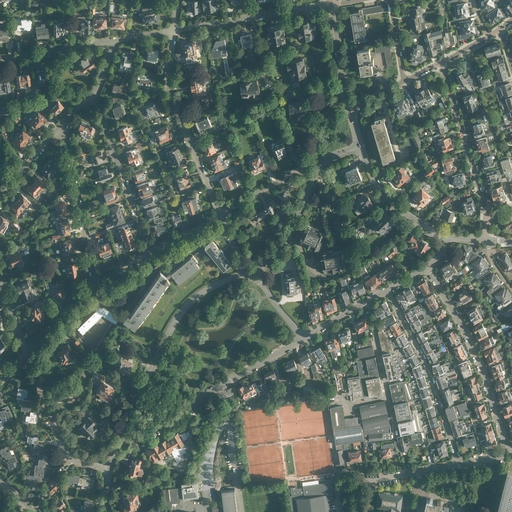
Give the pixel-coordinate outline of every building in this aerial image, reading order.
[(209,0),(202,0),(205,10),(204,10),(204,11),(205,12),(207,12),(206,11),(211,11),(209,0)] [(216,10),(219,10),(217,0),(209,0),(211,11),(216,10)] [(228,0),(230,7),(230,8),(231,8),(232,8),(233,7),(233,6),(237,6),(237,7),(238,7),(237,0),(228,0)] [(493,4),(493,0),(480,3),(480,6),(481,6),(482,9),(489,7),(489,10),(497,9),(497,8),(496,3),(493,4)] [(198,5),(197,1),(193,1),(193,2),(187,2),(188,5),(187,5),(187,8),(188,8),(188,11),(187,11),(190,13),(193,12),(195,14),(197,13),(198,12),(201,12),(201,7),(200,7),(199,5),(198,5)] [(456,1),(448,3),(451,3),(452,8),(455,7),(456,11),(468,9),(468,5),(467,5),(467,3),(460,4),(459,1),(456,1)] [(419,13),(423,13),(426,12),(426,8),(425,2),(413,4),(414,8),(411,8),(412,14),(419,13)] [(154,11),(154,9),(154,5),(148,6),(148,7),(149,12),(151,22),(158,21),(158,20),(160,20),(158,11),(154,11)] [(149,12),(148,7),(140,8),(141,11),(142,13),(140,14),(140,17),(142,17),(143,24),(151,23),(151,22),(149,12)] [(363,14),(366,14),(365,8),(362,9),(362,8),(359,9),(360,12),(351,13),(356,41),(358,40),(359,41),(359,40),(367,39),(363,14)] [(497,9),(489,10),(490,13),(487,15),(491,20),(490,21),(492,23),(495,22),(494,21),(503,16),(502,16),(505,14),(501,8),(497,8),(497,9)] [(468,9),(456,11),(456,14),(453,15),(454,20),(462,19),(462,16),(469,15),(468,12),(469,12),(468,9)] [(424,21),(423,13),(419,13),(412,14),(409,15),(410,24),(424,21)] [(117,27),(118,14),(112,14),(110,27),(113,27),(117,27)] [(118,14),(117,27),(124,28),(124,23),(125,22),(126,18),(126,15),(123,15),(120,14),(118,14)] [(89,31),(89,19),(85,19),(85,17),(84,16),(78,16),(77,17),(77,20),(78,21),(79,21),(79,23),(78,23),(78,26),(77,26),(76,26),(76,29),(77,30),(79,30),(83,30),(85,30),(85,31),(89,31)] [(106,21),(108,21),(108,17),(93,18),(93,23),(95,23),(95,27),(99,27),(99,29),(104,29),(104,26),(105,26),(105,25),(106,24),(106,21)] [(29,25),(31,22),(31,21),(29,20),(26,20),(26,18),(21,19),(21,22),(20,22),(20,19),(15,19),(16,25),(17,29),(18,29),(21,29),(20,28),(21,28),(22,29),(24,29),(25,28),(27,29),(29,29),(30,26),(29,25)] [(465,18),(462,19),(454,20),(457,20),(458,25),(461,25),(462,28),(474,26),(474,22),(473,22),(473,20),(466,21),(465,18)] [(57,24),(57,22),(56,21),(54,21),(53,22),(53,24),(53,35),(55,36),(57,36),(58,35),(58,34),(64,34),(64,33),(67,33),(67,25),(64,25),(64,23),(59,23),(59,24),(57,24)] [(415,29),(415,32),(422,31),(422,29),(425,29),(424,21),(410,24),(411,29),(415,29)] [(301,39),(308,38),(311,37),(310,34),(315,33),(313,22),(298,24),(301,39)] [(48,37),(47,27),(44,27),(44,23),(40,24),(40,25),(36,26),(37,39),(38,38),(38,40),(48,39),(48,37)] [(6,25),(0,25),(0,40),(5,40),(5,42),(9,42),(6,25)] [(280,27),(279,25),(271,26),(271,28),(268,29),(270,44),(285,41),(283,26),(280,27)] [(474,26),(462,28),(462,34),(460,34),(460,40),(468,36),(468,37),(470,36),(470,33),(472,33),(475,33),(474,26)] [(433,40),(435,39),(435,38),(443,36),(442,29),(430,33),(430,32),(423,33),(430,56),(436,54),(436,52),(434,45),(433,40)] [(451,31),(448,31),(449,35),(448,35),(448,37),(449,37),(450,40),(449,40),(450,45),(452,44),(452,45),(455,45),(455,44),(455,43),(457,43),(456,35),(454,35),(452,35),(451,31)] [(252,37),(251,34),(241,36),(242,40),(239,40),(240,45),(243,45),(243,47),(257,45),(258,45),(257,36),(252,37)] [(196,41),(195,41),(194,40),(193,40),(192,41),(191,41),(194,58),(195,58),(195,59),(197,58),(198,57),(197,48),(199,48),(199,49),(202,48),(201,40),(201,39),(200,39),(196,39),(196,40),(196,41)] [(216,40),(212,50),(213,58),(227,56),(225,39),(216,40)] [(437,44),(435,39),(433,40),(434,45),(436,52),(442,50),(440,43),(437,44)] [(185,45),(184,45),(183,47),(184,49),(185,49),(186,49),(188,59),(191,59),(192,63),(195,63),(195,61),(194,58),(191,41),(191,42),(189,42),(190,44),(185,45)] [(498,44),(491,46),(494,55),(498,54),(498,56),(501,55),(498,44)] [(413,47),(410,58),(412,59),(412,61),(413,62),(413,63),(415,64),(416,63),(418,62),(419,60),(421,61),(422,56),(425,47),(418,45),(417,48),(413,47)] [(494,55),(491,46),(484,48),(488,59),(491,58),(490,56),(494,55)] [(372,61),(374,61),(373,58),(371,59),(369,48),(357,50),(359,60),(360,60),(361,63),(360,63),(361,73),(373,71),(372,61)] [(146,55),(146,60),(145,60),(157,61),(157,58),(158,58),(158,55),(158,51),(147,50),(146,55)] [(95,66),(93,64),(94,64),(91,60),(90,61),(86,55),(83,58),(83,57),(82,58),(80,56),(76,59),(82,67),(81,67),(84,71),(89,67),(91,69),(92,69),(95,67),(95,66)] [(131,67),(132,60),(132,59),(132,57),(122,55),(121,61),(120,61),(119,62),(118,64),(119,65),(120,65),(120,69),(124,70),(124,68),(126,68),(126,69),(130,70),(130,67),(131,67)] [(498,81),(508,77),(504,65),(505,65),(502,57),(498,58),(495,59),(496,59),(491,61),(498,81)] [(291,77),(298,76),(305,75),(304,65),(303,59),(297,60),(297,61),(288,62),(291,77)] [(36,71),(37,84),(38,84),(38,85),(41,84),(41,83),(51,82),(49,74),(46,74),(46,69),(40,70),(40,68),(35,68),(36,71)] [(28,74),(28,71),(24,72),(24,74),(22,74),(25,88),(31,86),(29,74),(28,74)] [(472,79),(467,71),(462,74),(461,73),(460,71),(456,73),(458,75),(457,75),(460,81),(459,81),(459,82),(460,85),(461,85),(464,83),(465,85),(467,88),(472,85),(475,89),(478,88),(475,78),(472,79)] [(491,84),(487,72),(486,71),(483,72),(483,74),(477,75),(481,87),(489,84),(490,86),(493,85),(493,83),(491,84)] [(494,71),(490,72),(494,87),(498,86),(495,76),(494,71)] [(25,88),(22,74),(20,75),(20,73),(16,73),(16,76),(18,86),(21,85),(21,88),(25,88)] [(151,85),(152,78),(144,77),(144,74),(139,73),(137,85),(141,86),(141,83),(143,84),(147,85),(147,84),(151,85)] [(2,78),(0,77),(0,92),(6,92),(5,90),(10,89),(8,79),(3,79),(4,80),(2,80),(2,78)] [(200,80),(199,77),(195,78),(195,80),(191,81),(192,85),(191,85),(192,88),(203,86),(203,84),(207,83),(206,79),(200,80)] [(244,99),(259,96),(257,86),(258,86),(257,81),(251,82),(241,84),(244,99)] [(126,93),(127,88),(125,87),(126,84),(120,82),(119,86),(113,84),(111,92),(116,93),(116,91),(122,92),(121,93),(125,94),(125,93),(126,93)] [(511,93),(511,90),(510,83),(498,86),(501,97),(506,95),(509,94),(511,93)] [(203,88),(203,86),(192,88),(192,91),(193,90),(194,95),(198,94),(199,96),(207,95),(206,88),(203,88)] [(430,107),(430,106),(433,105),(429,99),(433,97),(426,86),(425,86),(423,87),(423,88),(421,89),(428,104),(430,107)] [(430,107),(428,104),(421,89),(419,91),(419,90),(418,90),(415,91),(415,92),(419,99),(415,101),(417,105),(418,105),(420,104),(420,103),(421,103),(421,104),(424,102),(425,105),(427,108),(430,107)] [(466,104),(477,100),(476,97),(474,98),(473,94),(463,97),(464,102),(465,101),(466,104)] [(409,104),(408,102),(410,101),(407,96),(403,98),(404,99),(400,101),(405,111),(409,108),(411,111),(414,110),(416,113),(418,111),(415,105),(412,106),(410,103),(409,104)] [(500,106),(503,105),(504,105),(507,104),(511,102),(511,103),(511,97),(510,98),(507,99),(506,99),(506,100),(499,102),(500,106)] [(55,115),(63,106),(57,101),(58,100),(55,98),(47,106),(50,109),(49,109),(55,115)] [(477,100),(466,104),(468,111),(472,110),(473,111),(477,110),(476,105),(479,104),(477,100)] [(405,111),(400,101),(396,103),(392,105),(395,109),(396,109),(399,114),(398,114),(400,117),(403,115),(402,113),(405,111)] [(146,106),(141,108),(144,114),(146,113),(147,117),(150,116),(154,115),(154,116),(158,115),(158,113),(154,103),(153,103),(153,102),(149,103),(150,105),(146,106)] [(306,117),(304,102),(295,103),(289,104),(290,109),(292,119),(306,117)] [(119,115),(124,113),(121,104),(111,107),(113,111),(112,111),(113,113),(115,117),(116,119),(120,117),(119,115)] [(8,113),(6,105),(0,106),(0,114),(5,113),(5,115),(8,114),(8,113)] [(489,119),(494,118),(492,112),(491,107),(485,109),(487,114),(489,119)] [(511,110),(509,111),(510,114),(507,114),(503,116),(503,119),(508,117),(511,116),(511,115),(511,110)] [(33,118),(41,124),(43,121),(45,122),(47,120),(38,112),(33,118)] [(486,113),(483,114),(481,115),(476,116),(479,124),(472,126),(471,127),(472,130),(473,130),(475,130),(475,131),(474,132),(475,136),(476,136),(476,138),(482,136),(482,134),(484,133),(481,123),(488,121),(486,113)] [(15,124),(18,120),(12,115),(10,119),(15,124)] [(372,122),(384,161),(394,158),(382,120),(385,119),(384,115),(375,118),(376,121),(372,122)] [(511,116),(508,117),(503,119),(504,122),(501,123),(502,127),(506,126),(509,124),(509,122),(508,122),(507,120),(509,119),(510,122),(511,121),(511,115),(511,116)] [(31,116),(24,123),(30,128),(31,126),(37,132),(39,129),(38,128),(41,124),(33,118),(31,116)] [(202,135),(207,132),(205,129),(208,128),(208,127),(211,126),(207,117),(196,122),(202,135)] [(431,129),(446,123),(446,122),(447,121),(447,120),(447,118),(446,118),(444,118),(435,121),(436,123),(430,126),(431,129)] [(84,126),(85,123),(82,121),(80,124),(78,129),(80,129),(79,131),(81,132),(81,133),(84,134),(83,136),(88,138),(90,139),(90,138),(91,134),(92,134),(93,133),(94,131),(94,130),(93,130),(94,127),(89,125),(88,127),(84,126)] [(446,123),(431,129),(432,132),(432,134),(435,133),(435,131),(438,130),(439,132),(448,129),(446,123)] [(149,139),(168,131),(167,130),(170,128),(168,125),(166,126),(165,125),(155,130),(155,131),(152,133),(148,135),(149,139)] [(120,136),(129,133),(129,131),(131,130),(131,129),(132,128),(132,127),(128,128),(127,126),(118,129),(117,130),(118,133),(119,133),(120,136)] [(25,142),(28,139),(29,141),(32,138),(20,128),(15,133),(17,135),(25,142)] [(168,131),(149,139),(151,143),(156,142),(159,140),(160,142),(170,137),(173,136),(171,132),(169,133),(168,131)] [(414,143),(420,140),(416,132),(411,136),(414,143)] [(491,144),(490,141),(489,137),(493,135),(492,132),(485,134),(486,137),(476,140),(476,141),(475,141),(476,144),(476,145),(477,145),(478,146),(487,143),(488,145),(491,144)] [(129,133),(120,136),(121,139),(120,140),(121,142),(122,142),(131,139),(131,137),(133,136),(132,133),(130,134),(129,133)] [(440,136),(441,136),(439,133),(429,138),(431,141),(440,136)] [(435,147),(436,149),(438,149),(437,146),(451,141),(450,137),(448,138),(444,139),(444,138),(445,137),(444,134),(441,136),(440,136),(440,139),(438,140),(438,143),(435,144),(436,146),(435,147)] [(25,142),(17,135),(14,138),(13,137),(11,140),(12,141),(21,150),(24,147),(22,146),(25,142)] [(205,149),(217,144),(214,138),(212,139),(211,139),(202,143),(201,144),(202,145),(203,146),(204,145),(205,149)] [(292,144),(290,139),(282,142),(273,146),(277,157),(281,156),(281,155),(283,154),(285,153),(283,147),(285,146),(285,147),(292,144)] [(437,146),(438,148),(438,149),(439,148),(441,153),(442,153),(448,151),(448,150),(448,149),(453,148),(453,147),(454,147),(455,146),(454,143),(453,143),(451,144),(451,141),(437,146)] [(487,143),(478,146),(478,147),(477,148),(478,150),(479,151),(481,150),(482,152),(492,149),(491,145),(488,146),(488,145),(487,143)] [(217,144),(205,149),(207,152),(206,152),(205,153),(206,155),(207,155),(217,151),(219,149),(217,144)] [(139,154),(139,153),(138,151),(141,151),(139,146),(137,147),(134,148),(135,149),(126,152),(125,153),(126,156),(127,156),(128,159),(140,154),(139,154)] [(233,156),(236,155),(232,147),(228,149),(227,149),(229,152),(231,151),(233,156)] [(169,152),(171,158),(181,154),(178,148),(169,152)] [(105,162),(103,158),(103,157),(101,152),(94,155),(92,156),(93,160),(95,159),(97,164),(105,162)] [(483,158),(483,159),(482,159),(483,162),(484,161),(485,164),(493,162),(491,156),(495,155),(495,153),(494,152),(490,153),(491,156),(483,158)] [(9,163),(13,157),(8,153),(4,158),(9,163)] [(259,157),(249,161),(254,172),(255,171),(255,173),(259,172),(258,170),(265,167),(264,164),(266,163),(265,161),(269,160),(267,153),(261,156),(261,154),(258,155),(259,157)] [(140,154),(128,159),(129,161),(128,162),(129,165),(131,165),(143,161),(140,154)] [(181,154),(169,159),(172,165),(175,164),(183,160),(181,154)] [(210,166),(221,162),(219,158),(222,157),(221,154),(218,156),(218,155),(210,159),(211,162),(209,162),(210,166)] [(508,175),(511,173),(511,165),(509,159),(508,159),(508,156),(500,159),(501,161),(500,161),(504,172),(505,174),(507,173),(508,175)] [(444,166),(452,163),(452,161),(453,160),(454,160),(453,157),(452,157),(451,157),(442,160),(444,166)] [(55,160),(53,158),(50,160),(49,160),(48,161),(48,162),(47,163),(54,171),(55,171),(58,169),(58,168),(58,167),(59,167),(62,165),(57,158),(55,160)] [(221,162),(210,166),(212,170),(214,169),(215,172),(223,168),(223,169),(227,168),(226,167),(225,164),(225,163),(224,162),(223,162),(221,162)] [(54,171),(47,163),(46,163),(45,164),(45,165),(42,167),(44,169),(42,171),(47,177),(51,174),(50,174),(54,171)] [(452,163),(444,166),(446,172),(444,173),(445,176),(447,175),(452,174),(453,174),(452,171),(454,170),(454,169),(456,169),(456,168),(456,166),(455,165),(453,166),(452,163)] [(404,165),(401,167),(398,170),(399,172),(393,177),(397,181),(396,182),(398,184),(399,184),(400,184),(405,180),(406,182),(408,182),(410,179),(410,178),(409,176),(404,171),(407,169),(404,165)] [(343,175),(345,178),(359,172),(357,166),(353,168),(352,166),(340,171),(341,175),(343,175)] [(144,167),(142,168),(132,171),(134,177),(146,172),(147,172),(146,169),(145,169),(144,167)] [(431,167),(431,168),(426,172),(430,175),(435,171),(433,170),(431,167)] [(97,171),(94,172),(96,176),(98,175),(100,181),(110,177),(112,176),(111,172),(108,173),(108,172),(108,173),(106,168),(97,171)] [(182,169),(173,173),(175,180),(177,180),(177,182),(187,178),(186,176),(188,175),(187,172),(185,173),(185,172),(183,173),(182,169)] [(488,178),(500,175),(499,169),(486,173),(488,178)] [(135,182),(145,178),(148,177),(147,175),(148,175),(148,174),(150,173),(149,171),(147,172),(146,172),(134,177),(135,182)] [(225,177),(221,179),(225,189),(229,187),(229,188),(230,188),(230,190),(234,188),(233,186),(234,186),(237,184),(236,182),(237,182),(237,181),(236,181),(235,179),(236,179),(239,178),(240,181),(245,178),(243,174),(242,171),(233,174),(229,176),(229,175),(227,176),(226,175),(225,175),(225,177)] [(359,172),(345,178),(346,182),(347,182),(349,185),(358,182),(358,180),(362,178),(359,172)] [(447,175),(447,176),(448,177),(450,177),(452,181),(453,181),(455,186),(458,185),(459,187),(463,186),(462,184),(465,183),(462,173),(452,176),(452,174),(447,175)] [(501,178),(500,175),(488,178),(488,180),(487,180),(488,183),(489,183),(490,184),(500,181),(500,183),(506,181),(505,177),(501,178)] [(36,180),(33,183),(42,192),(43,193),(49,186),(44,181),(43,182),(37,176),(34,179),(36,180)] [(187,178),(177,182),(178,184),(180,191),(188,189),(187,186),(189,185),(189,184),(191,183),(190,180),(188,181),(187,178)] [(137,185),(136,187),(137,188),(137,189),(138,190),(138,189),(139,189),(139,190),(153,186),(151,180),(147,181),(137,185)] [(424,206),(426,204),(426,202),(425,201),(430,196),(427,193),(432,189),(423,181),(420,184),(422,186),(417,191),(418,192),(413,197),(421,205),(421,204),(423,206),(424,206)] [(42,192),(33,183),(30,186),(28,185),(26,187),(35,196),(35,197),(37,199),(40,196),(39,195),(42,192)] [(139,192),(138,193),(139,195),(139,196),(140,196),(141,196),(151,193),(151,192),(155,191),(154,188),(157,187),(156,185),(153,186),(139,190),(140,192),(139,192)] [(501,186),(491,189),(490,190),(491,194),(492,193),(493,196),(504,193),(503,190),(502,190),(501,186)] [(102,188),(99,190),(101,198),(105,196),(115,193),(114,191),(115,191),(116,189),(116,188),(114,187),(113,187),(103,190),(102,188)] [(25,208),(26,209),(31,204),(20,193),(18,196),(20,197),(17,200),(25,208)] [(101,198),(99,198),(100,201),(103,200),(105,206),(116,202),(115,200),(117,199),(117,198),(118,198),(119,197),(118,195),(117,194),(116,195),(115,193),(105,196),(101,198)] [(504,193),(493,196),(494,198),(495,202),(496,202),(497,205),(501,203),(500,201),(505,200),(504,196),(505,195),(504,193)] [(155,194),(153,195),(142,199),(143,201),(142,201),(142,203),(142,205),(143,206),(145,205),(145,206),(158,201),(155,194)] [(367,208),(371,204),(372,204),(369,199),(370,199),(368,196),(367,197),(367,196),(364,198),(363,196),(359,198),(356,194),(351,196),(353,198),(354,198),(356,201),(355,201),(359,207),(360,206),(364,211),(367,208)] [(443,198),(440,201),(443,205),(451,199),(449,194),(444,199),(443,198)] [(175,198),(177,204),(178,206),(180,205),(179,201),(184,199),(182,195),(175,198)] [(195,198),(194,195),(187,197),(188,200),(185,200),(186,201),(182,202),(185,212),(189,211),(189,213),(191,214),(193,213),(194,211),(193,209),(199,208),(199,206),(199,204),(198,204),(197,204),(196,202),(197,201),(198,200),(197,199),(196,198),(195,198)] [(469,212),(469,211),(470,211),(469,211),(475,209),(472,196),(466,198),(467,199),(464,200),(464,202),(462,203),(460,204),(462,210),(464,210),(465,213),(465,212),(466,213),(467,214),(468,213),(469,212)] [(56,200),(54,203),(56,210),(57,210),(66,208),(67,207),(67,205),(66,205),(65,205),(65,201),(62,202),(61,199),(56,200)] [(12,202),(10,204),(16,210),(13,213),(18,217),(26,209),(25,208),(17,200),(14,203),(12,202)] [(257,213),(253,215),(254,217),(253,218),(256,222),(262,218),(262,217),(271,212),(271,213),(274,211),(272,207),(276,205),(273,200),(266,204),(267,205),(265,206),(266,208),(257,214),(257,213)] [(118,205),(112,207),(112,205),(106,207),(106,209),(108,213),(110,212),(111,216),(123,212),(121,208),(119,209),(118,205)] [(155,207),(147,210),(148,215),(148,216),(147,216),(148,219),(149,219),(158,216),(157,213),(160,212),(158,206),(155,207)] [(66,208),(57,210),(54,211),(55,215),(56,220),(67,218),(66,215),(67,215),(66,211),(67,211),(68,210),(67,209),(67,208),(66,208)] [(447,211),(442,209),(440,215),(443,216),(444,215),(445,215),(444,219),(452,222),(455,213),(447,210),(447,211)] [(125,216),(123,212),(111,216),(113,220),(112,221),(113,224),(124,221),(122,217),(125,216)] [(507,226),(510,224),(511,223),(511,213),(503,219),(505,222),(504,223),(505,223),(504,224),(506,226),(507,226)] [(7,225),(9,222),(5,220),(7,217),(3,215),(2,216),(0,214),(0,229),(1,231),(5,224),(7,225)] [(177,223),(181,221),(179,215),(175,216),(175,215),(174,215),(170,217),(173,225),(174,225),(174,227),(178,226),(177,224),(177,223)] [(389,228),(391,225),(391,224),(390,223),(384,216),(381,218),(380,217),(377,220),(376,219),(366,228),(370,232),(377,226),(382,231),(386,227),(388,228),(389,228)] [(155,224),(152,226),(155,236),(159,234),(164,232),(164,231),(167,231),(165,227),(163,228),(162,224),(163,224),(161,217),(154,220),(155,224)] [(56,220),(55,220),(56,224),(55,224),(56,229),(57,229),(58,229),(60,229),(69,227),(69,226),(70,226),(71,225),(70,224),(70,223),(69,223),(68,220),(67,220),(67,218),(58,219),(56,220)] [(362,220),(354,224),(357,231),(365,227),(362,220)] [(336,237),(347,235),(344,225),(342,226),(341,221),(334,222),(337,233),(335,234),(336,237)] [(16,222),(12,224),(16,231),(20,228),(16,222)] [(127,224),(118,227),(119,231),(118,233),(116,234),(117,236),(130,231),(129,228),(131,227),(129,223),(127,224)] [(306,225),(299,241),(304,243),(304,244),(311,247),(311,246),(318,249),(325,234),(318,231),(319,230),(306,225)] [(58,229),(57,229),(58,235),(60,235),(61,235),(71,233),(70,231),(71,230),(71,228),(70,228),(69,228),(69,227),(60,229),(58,229)] [(131,234),(130,231),(117,236),(117,238),(121,237),(123,241),(132,237),(132,236),(132,235),(132,234),(131,234)] [(427,251),(429,247),(426,245),(427,244),(414,237),(414,236),(410,234),(407,240),(411,242),(408,247),(409,247),(408,248),(413,251),(414,250),(419,252),(418,253),(422,255),(423,254),(425,250),(427,251)] [(97,246),(100,255),(103,254),(104,257),(111,255),(109,252),(111,251),(110,247),(108,242),(107,242),(105,237),(104,235),(101,235),(99,236),(99,239),(98,239),(100,245),(97,246)] [(132,237),(123,241),(120,242),(121,244),(124,243),(123,242),(124,242),(126,246),(124,247),(125,250),(131,248),(132,250),(136,249),(135,247),(136,247),(132,237)] [(61,241),(59,241),(61,248),(64,248),(73,246),(73,245),(74,244),(74,243),(73,242),(72,242),(72,239),(62,241),(61,241)] [(219,248),(212,240),(193,255),(192,254),(190,256),(191,258),(171,274),(178,283),(199,267),(195,262),(209,251),(223,268),(230,262),(222,252),(223,251),(220,247),(219,248)] [(15,253),(9,255),(13,266),(19,263),(19,264),(22,263),(22,262),(19,252),(28,249),(26,243),(13,248),(15,253)] [(391,245),(385,251),(391,258),(397,252),(391,245)] [(64,248),(61,248),(62,256),(69,255),(68,253),(74,252),(74,249),(74,248),(74,247),(73,247),(73,246),(64,248)] [(469,263),(475,253),(470,252),(470,250),(468,249),(468,247),(463,246),(462,252),(463,253),(461,260),(467,261),(469,263)] [(329,271),(337,269),(337,268),(344,267),(341,250),(334,252),(334,251),(320,253),(323,270),(329,269),(329,271)] [(476,253),(475,253),(469,263),(471,264),(474,269),(486,261),(484,258),(482,259),(481,257),(479,258),(476,253)] [(502,261),(499,263),(506,272),(511,271),(511,263),(509,259),(510,259),(506,253),(501,256),(503,257),(501,259),(502,261)] [(486,261),(474,269),(477,273),(474,275),(477,279),(488,271),(486,268),(488,267),(487,265),(488,264),(486,261)] [(459,274),(457,271),(453,264),(451,265),(450,262),(442,267),(442,268),(440,269),(442,272),(443,271),(444,271),(447,269),(448,270),(450,269),(451,270),(452,269),(454,272),(455,272),(455,273),(456,272),(459,277),(464,274),(463,272),(459,274)] [(74,263),(65,265),(67,277),(76,275),(75,269),(77,269),(76,264),(74,264),(74,263)] [(393,263),(387,266),(392,274),(398,270),(393,263)] [(392,274),(387,266),(382,270),(387,277),(392,274)] [(447,269),(444,271),(443,271),(444,273),(443,274),(445,278),(446,278),(447,279),(449,278),(448,276),(452,274),(455,279),(459,277),(456,272),(455,273),(455,272),(454,272),(452,269),(451,270),(450,269),(448,270),(447,269)] [(387,277),(382,270),(377,273),(382,281),(387,277)] [(129,327),(130,326),(133,328),(143,318),(142,317),(148,311),(147,310),(153,304),(152,303),(158,297),(157,296),(163,290),(162,289),(168,283),(167,281),(168,280),(165,275),(160,272),(157,275),(159,276),(130,316),(127,314),(121,321),(129,327)] [(486,285),(498,277),(496,274),(494,275),(492,273),(491,275),(489,272),(477,280),(480,283),(484,282),(486,285)] [(298,292),(301,292),(300,287),(297,288),(297,283),(299,283),(299,280),(300,280),(300,275),(290,276),(290,273),(286,273),(286,276),(285,278),(286,292),(287,293),(288,296),(292,296),(292,293),(298,292)] [(370,278),(375,285),(381,281),(376,274),(370,278)] [(362,277),(360,278),(361,281),(362,281),(356,283),(360,293),(362,292),(363,293),(366,292),(365,290),(362,282),(364,282),(362,277)] [(420,288),(428,284),(423,277),(420,279),(421,280),(417,283),(420,288)] [(498,277),(486,285),(489,288),(486,292),(489,295),(500,287),(498,284),(499,283),(498,281),(500,280),(498,277)] [(346,302),(350,301),(346,291),(349,290),(348,287),(347,284),(345,278),(341,279),(343,287),(341,288),(343,291),(339,293),(340,296),(338,297),(340,302),(342,301),(343,305),(344,305),(346,304),(347,303),(346,302)] [(370,278),(365,281),(366,282),(371,289),(376,286),(375,285),(370,278)] [(461,284),(463,283),(461,278),(451,284),(455,290),(462,286),(461,284)] [(360,293),(356,283),(355,280),(352,282),(353,284),(350,286),(349,283),(347,284),(348,287),(351,287),(351,289),(349,290),(350,292),(352,291),(354,295),(355,297),(358,295),(357,294),(360,293)] [(17,289),(19,293),(32,289),(30,285),(31,284),(30,281),(29,281),(27,281),(16,286),(15,286),(15,287),(16,289),(16,290),(17,289)] [(431,290),(428,284),(420,288),(424,294),(431,290)] [(53,291),(51,293),(51,294),(59,303),(61,303),(62,302),(62,301),(61,299),(67,294),(59,286),(58,286),(56,288),(56,289),(54,291),(53,291)] [(416,299),(409,287),(405,290),(405,289),(401,291),(406,300),(408,299),(410,302),(412,301),(416,299)] [(500,287),(489,295),(491,299),(495,297),(497,300),(509,292),(507,289),(505,290),(503,289),(502,290),(500,287)] [(31,290),(30,289),(19,293),(19,294),(21,293),(23,300),(25,300),(26,302),(28,301),(29,304),(39,300),(37,298),(34,299),(32,294),(33,293),(32,289),(31,290)] [(472,299),(471,298),(472,297),(469,293),(468,294),(466,290),(459,294),(462,299),(460,300),(461,303),(463,302),(464,302),(465,303),(467,302),(468,301),(467,300),(468,299),(469,300),(469,301),(472,299)] [(395,295),(396,295),(394,296),(396,299),(397,298),(400,303),(400,302),(403,301),(406,299),(401,292),(395,295)] [(509,292),(497,300),(500,304),(497,307),(499,310),(511,302),(509,299),(510,298),(509,296),(511,295),(509,292)] [(436,296),(434,293),(432,294),(424,298),(423,297),(418,300),(419,301),(420,302),(424,299),(427,304),(435,299),(434,297),(436,296)] [(328,299),(331,311),(337,310),(337,309),(337,308),(339,308),(337,301),(336,301),(335,297),(334,297),(334,296),(331,297),(331,298),(328,299)] [(330,312),(331,311),(328,299),(326,299),(326,300),(323,301),(323,302),(325,313),(327,314),(329,313),(330,312)] [(427,304),(430,310),(438,305),(438,304),(440,303),(438,301),(437,302),(435,299),(427,304)] [(42,315),(45,313),(41,309),(39,311),(39,310),(39,309),(38,306),(44,304),(42,300),(33,304),(34,305),(35,306),(31,310),(29,308),(26,311),(26,312),(28,314),(27,314),(35,322),(40,317),(41,319),(44,316),(42,315)] [(379,304),(380,306),(383,312),(384,312),(385,315),(386,314),(391,312),(390,309),(389,309),(387,305),(388,305),(386,301),(385,302),(385,301),(379,304)] [(405,303),(403,301),(400,302),(402,306),(401,307),(402,309),(403,309),(405,312),(411,308),(407,302),(405,303)] [(471,317),(482,310),(481,308),(478,310),(476,307),(480,304),(478,302),(474,304),(475,306),(467,311),(467,313),(468,314),(469,315),(471,317)] [(511,303),(511,302),(499,310),(502,314),(506,312),(508,316),(511,312),(511,303)] [(317,318),(319,318),(320,320),(323,319),(323,317),(321,306),(320,306),(320,303),(317,304),(317,305),(314,306),(315,308),(316,314),(317,318)] [(378,306),(377,304),(374,306),(375,308),(374,309),(378,316),(380,315),(382,320),(382,319),(383,321),(388,318),(386,314),(385,315),(384,312),(383,312),(380,306),(378,306)] [(415,310),(414,311),(412,312),(411,311),(405,314),(407,318),(424,309),(421,304),(415,306),(414,307),(415,310)] [(112,321),(115,323),(119,317),(103,307),(101,306),(78,329),(82,334),(102,315),(112,321)] [(316,314),(315,308),(312,308),(312,307),(309,308),(309,310),(311,322),(312,322),(312,324),(316,323),(315,321),(318,320),(317,318),(316,314)] [(442,316),(443,318),(446,316),(445,314),(446,314),(442,308),(434,312),(438,318),(442,316)] [(424,309),(407,318),(409,322),(415,318),(415,317),(422,313),(424,316),(426,314),(425,312),(424,309)] [(482,310),(471,317),(472,320),(472,321),(473,322),(474,322),(474,323),(482,318),(481,315),(484,313),(482,310)] [(423,319),(419,321),(417,322),(416,320),(410,324),(412,328),(427,320),(430,319),(428,317),(427,314),(426,314),(424,316),(422,316),(423,319)] [(382,330),(390,326),(389,324),(396,320),(393,315),(388,318),(383,321),(385,325),(384,326),(383,325),(378,328),(379,331),(382,330)] [(366,317),(360,320),(365,330),(371,327),(366,317)] [(448,319),(442,323),(441,321),(433,326),(435,329),(441,325),(444,330),(452,325),(452,324),(451,322),(450,322),(448,319)] [(365,330),(360,320),(354,323),(359,333),(365,330)] [(427,320),(412,328),(414,332),(421,328),(420,327),(424,325),(428,323),(427,320)] [(384,333),(385,335),(388,333),(400,327),(399,326),(397,323),(390,326),(391,329),(384,333)] [(477,333),(485,329),(488,328),(486,325),(484,326),(482,323),(474,327),(474,328),(473,328),(475,331),(476,331),(477,333)] [(348,329),(348,327),(345,328),(345,330),(343,331),(347,343),(347,342),(349,341),(349,342),(352,341),(352,339),(349,329),(348,329)] [(400,327),(388,333),(389,336),(394,333),(395,336),(402,332),(400,328),(400,327)] [(422,331),(416,334),(418,338),(428,333),(431,331),(434,329),(432,328),(423,333),(422,331)] [(485,329),(477,333),(478,335),(477,336),(478,339),(480,338),(480,339),(487,335),(488,336),(492,334),(492,333),(491,331),(490,331),(489,328),(487,329),(486,330),(485,329)] [(428,333),(418,338),(420,342),(426,338),(425,336),(428,335),(429,335),(436,331),(435,329),(434,329),(431,331),(428,333)] [(457,333),(456,332),(454,329),(446,333),(449,339),(457,335),(458,334),(457,333)] [(344,341),(345,343),(345,344),(347,343),(343,331),(340,332),(340,330),(337,331),(337,333),(340,342),(344,341)] [(385,335),(384,333),(382,330),(379,331),(380,332),(379,332),(382,345),(383,345),(383,344),(389,343),(388,340),(385,335)] [(391,346),(405,338),(403,334),(396,338),(397,340),(393,342),(392,341),(392,342),(390,339),(388,340),(389,343),(391,346)] [(439,336),(438,334),(433,337),(434,339),(428,343),(427,341),(421,344),(423,348),(434,342),(441,338),(440,336),(439,336)] [(335,337),(335,335),(332,336),(332,337),(332,338),(330,339),(334,351),(335,351),(335,352),(341,350),(336,337),(335,337)] [(457,335),(449,339),(452,345),(460,341),(459,339),(459,338),(459,336),(458,336),(457,335)] [(109,344),(117,348),(121,341),(114,336),(109,344)] [(492,346),(491,344),(495,343),(492,336),(480,342),(482,345),(481,346),(482,347),(483,347),(483,348),(489,345),(490,347),(492,346)] [(332,351),(331,351),(333,358),(334,357),(335,360),(337,359),(336,355),(335,352),(335,351),(334,351),(330,339),(328,340),(328,339),(327,339),(327,337),(324,338),(325,341),(324,341),(328,350),(331,349),(332,351)] [(394,347),(396,346),(399,344),(400,346),(408,342),(405,338),(391,346),(392,348),(393,351),(395,350),(394,347)] [(438,344),(443,342),(441,338),(434,342),(423,348),(425,352),(431,348),(430,347),(434,345),(438,343),(438,344)] [(81,343),(76,339),(72,343),(76,348),(81,343)] [(357,359),(375,356),(372,341),(366,342),(354,344),(356,356),(357,359)] [(391,346),(389,343),(383,344),(383,345),(382,345),(383,354),(394,352),(393,351),(392,348),(391,346)] [(69,360),(71,359),(68,351),(71,350),(68,344),(62,347),(63,349),(56,352),(61,362),(62,362),(62,363),(65,362),(65,363),(70,361),(69,360)] [(401,353),(411,348),(409,344),(402,348),(403,349),(399,351),(398,349),(395,350),(393,351),(394,352),(396,356),(401,353)] [(463,347),(461,344),(453,348),(454,350),(453,351),(454,355),(456,354),(464,350),(465,348),(464,347),(463,347)] [(319,347),(315,349),(322,362),(324,360),(325,361),(327,360),(319,347)] [(428,359),(441,352),(443,351),(447,350),(445,347),(442,349),(434,353),(433,351),(426,355),(428,359)] [(401,353),(396,356),(399,361),(401,360),(399,357),(400,357),(406,354),(407,355),(413,352),(411,348),(401,353)] [(488,357),(496,354),(493,348),(485,351),(488,357)] [(89,352),(86,349),(83,353),(87,358),(91,354),(89,352)] [(322,362),(315,349),(311,352),(316,361),(318,360),(320,363),(322,362)] [(430,363),(437,359),(436,357),(442,354),(448,352),(447,350),(443,351),(441,352),(428,359),(430,363)] [(464,350),(456,354),(459,360),(467,356),(466,353),(467,352),(466,350),(465,350),(464,350)] [(307,352),(299,357),(304,365),(305,366),(307,366),(311,364),(311,363),(311,361),(309,356),(307,352)] [(404,371),(403,369),(401,366),(399,361),(396,356),(394,352),(383,354),(385,362),(389,378),(391,379),(399,377),(400,376),(399,373),(404,371)] [(405,365),(407,364),(416,358),(414,354),(408,358),(409,360),(406,361),(404,362),(403,359),(401,360),(399,361),(401,366),(403,366),(405,365)] [(497,356),(496,354),(488,357),(490,363),(499,360),(498,359),(500,358),(499,355),(497,356)] [(378,373),(375,356),(357,359),(357,364),(359,371),(359,376),(365,375),(378,373)] [(132,362),(132,360),(132,359),(130,358),(128,358),(128,360),(121,357),(120,358),(118,357),(114,367),(127,373),(128,372),(129,372),(130,370),(129,369),(130,368),(129,368),(132,362)] [(412,366),(419,363),(416,358),(407,364),(405,365),(401,366),(403,369),(406,367),(408,366),(411,364),(412,366)] [(289,372),(289,373),(294,370),(295,371),(300,369),(298,363),(296,364),(294,359),(290,361),(288,362),(285,363),(288,372),(289,372)] [(461,370),(470,366),(469,364),(468,365),(468,364),(470,363),(469,360),(467,361),(467,360),(458,364),(461,370)] [(445,366),(447,365),(451,363),(450,361),(444,363),(444,364),(440,366),(439,364),(432,366),(432,367),(433,369),(433,370),(433,371),(445,367),(446,366),(445,366)] [(502,370),(504,369),(502,362),(492,366),(493,369),(491,369),(492,373),(502,370)] [(107,400),(114,387),(103,381),(105,377),(98,373),(100,369),(95,364),(91,380),(101,385),(96,393),(100,394),(100,395),(100,396),(107,400)] [(343,373),(342,370),(340,365),(332,367),(334,374),(343,373)] [(405,375),(421,369),(420,365),(412,369),(413,370),(410,371),(409,372),(408,369),(404,371),(405,375)] [(449,370),(447,365),(445,366),(446,366),(445,367),(433,371),(434,372),(434,373),(434,375),(436,375),(446,371),(449,370),(449,372),(455,370),(454,368),(449,370)] [(471,369),(470,366),(461,370),(463,376),(472,373),(472,372),(474,371),(473,369),(471,369),(470,369),(471,369)] [(294,370),(289,373),(292,379),(297,377),(298,380),(301,380),(300,369),(295,371),(294,370)] [(415,376),(423,373),(421,369),(405,375),(406,377),(414,374),(415,376)] [(274,370),(265,373),(267,377),(271,376),(272,379),(274,378),(274,377),(276,376),(274,370)] [(457,377),(457,375),(456,372),(455,370),(443,374),(443,375),(436,378),(438,383),(444,381),(443,378),(445,377),(447,377),(448,379),(451,378),(451,379),(457,377)] [(505,377),(502,370),(492,373),(494,378),(495,377),(496,380),(498,379),(498,381),(507,378),(507,376),(505,377)] [(270,398),(268,389),(267,389),(263,375),(259,378),(258,377),(257,378),(257,379),(258,380),(257,380),(258,381),(255,383),(258,391),(259,390),(259,391),(265,389),(268,400),(271,399),(271,398),(270,398)] [(366,378),(365,375),(359,376),(362,390),(363,396),(368,396),(366,378)] [(409,385),(413,384),(425,379),(423,375),(416,378),(416,379),(411,381),(412,381),(408,383),(409,385)] [(271,376),(267,377),(266,378),(268,381),(270,385),(273,384),(275,383),(276,382),(274,378),(272,379),(271,376)] [(362,390),(359,376),(348,378),(350,391),(362,390)] [(368,396),(383,394),(379,376),(366,378),(368,396)] [(478,383),(476,376),(467,379),(465,380),(466,383),(468,382),(469,386),(478,383)] [(457,377),(451,379),(453,386),(459,384),(459,383),(458,381),(457,377)] [(414,385),(414,386),(415,387),(426,383),(425,379),(413,384),(409,385),(409,388),(410,390),(412,390),(411,386),(414,385)] [(506,383),(505,383),(504,380),(501,381),(496,383),(496,385),(495,385),(496,389),(497,388),(497,389),(505,387),(506,388),(511,387),(511,385),(506,386),(506,383)] [(408,383),(407,381),(403,381),(389,384),(394,404),(395,404),(407,401),(408,401),(409,405),(411,405),(411,404),(414,403),(412,397),(412,395),(411,393),(410,390),(409,388),(409,385),(408,383)] [(247,383),(244,385),(250,395),(256,391),(257,392),(258,391),(255,383),(250,385),(250,384),(249,385),(248,384),(247,383)] [(470,393),(471,392),(480,390),(478,383),(469,386),(470,390),(469,390),(470,393)] [(62,401),(78,395),(76,390),(75,385),(58,392),(62,401)] [(251,398),(250,395),(244,385),(239,388),(241,392),(240,393),(239,394),(241,397),(242,397),(243,396),(244,396),(246,400),(247,400),(251,398)] [(412,395),(415,394),(428,390),(427,386),(419,388),(419,390),(411,393),(412,395)] [(28,400),(28,396),(26,396),(27,389),(16,387),(15,392),(17,392),(16,398),(20,399),(28,400)] [(271,398),(271,399),(272,405),(275,404),(274,403),(276,402),(279,401),(277,397),(275,389),(271,390),(270,388),(268,389),(270,398),(271,398)] [(350,396),(351,401),(354,400),(362,397),(362,396),(363,396),(362,390),(350,391),(350,392),(349,392),(342,393),(342,395),(348,395),(348,396),(350,396)] [(480,390),(471,392),(474,399),(482,396),(480,390)] [(508,395),(508,394),(507,390),(498,393),(499,397),(499,398),(499,400),(500,400),(501,402),(504,401),(504,402),(506,401),(507,402),(510,401),(509,400),(511,400),(510,395),(508,395)] [(419,404),(431,400),(430,396),(422,398),(423,400),(418,402),(419,404)] [(460,398),(459,396),(444,400),(446,405),(453,402),(453,400),(460,398)] [(28,400),(20,399),(19,403),(22,404),(21,410),(24,410),(32,411),(33,408),(31,408),(32,400),(28,400)] [(215,409),(222,404),(219,399),(212,403),(215,409)] [(425,406),(433,404),(431,400),(419,404),(415,405),(416,408),(417,410),(421,409),(420,406),(424,405),(425,406)] [(360,419),(388,413),(385,401),(359,406),(362,416),(360,417),(360,419)] [(408,401),(407,401),(395,404),(398,420),(412,417),(409,405),(408,401)] [(449,420),(461,416),(463,415),(470,413),(469,411),(468,408),(467,405),(466,405),(465,401),(446,408),(449,420)] [(473,406),(472,403),(467,405),(468,408),(472,407),(473,410),(475,409),(476,412),(485,410),(486,409),(485,405),(484,406),(483,403),(477,405),(477,404),(474,405),(474,406),(473,406)] [(0,416),(3,422),(7,421),(6,419),(12,416),(8,405),(4,407),(5,409),(0,410),(0,416)] [(511,409),(511,405),(502,407),(504,412),(504,413),(504,414),(505,415),(506,418),(510,416),(510,414),(511,413),(511,409)] [(333,428),(346,427),(345,418),(343,406),(331,408),(333,428)] [(418,415),(419,415),(435,410),(434,410),(435,409),(434,407),(433,407),(433,406),(425,408),(426,410),(418,413),(418,415)] [(399,422),(398,423),(401,434),(414,432),(414,433),(423,431),(422,425),(420,420),(419,417),(418,415),(418,413),(417,410),(416,408),(413,409),(412,410),(414,419),(412,420),(411,420),(399,422)] [(24,410),(24,415),(26,415),(25,424),(30,424),(30,422),(37,423),(37,419),(35,419),(36,412),(32,411),(24,410)] [(485,410),(476,412),(478,419),(481,418),(487,416),(485,410)] [(390,425),(388,413),(360,419),(361,423),(361,424),(362,432),(390,426),(390,425)] [(96,425),(96,424),(95,423),(97,421),(91,414),(90,416),(91,417),(81,426),(86,432),(85,433),(89,437),(94,432),(93,431),(97,428),(95,426),(96,425)] [(422,425),(438,420),(436,416),(428,418),(429,419),(424,421),(425,422),(423,422),(422,419),(422,420),(420,420),(422,425)] [(358,423),(358,417),(345,418),(346,427),(333,428),(336,444),(343,443),(353,441),(360,440),(364,440),(362,432),(361,424),(361,423),(358,423)] [(431,426),(439,424),(438,420),(422,425),(423,431),(426,430),(425,427),(431,425),(431,426)] [(482,422),(480,423),(478,423),(479,427),(482,426),(484,433),(493,430),(490,423),(485,424),(484,421),(482,422)] [(391,439),(390,426),(362,432),(364,440),(364,443),(369,442),(369,441),(383,440),(383,439),(391,439)] [(196,433),(197,430),(196,427),(193,427),(190,428),(189,431),(188,431),(185,433),(185,432),(181,434),(179,435),(178,433),(154,446),(153,445),(145,449),(150,458),(152,457),(154,460),(155,460),(158,459),(158,457),(160,456),(163,454),(165,457),(168,455),(170,459),(174,457),(178,463),(186,458),(183,454),(186,452),(185,449),(186,447),(183,441),(184,440),(184,439),(188,437),(187,436),(190,434),(191,433),(194,434),(196,433)] [(466,427),(453,431),(455,436),(462,434),(462,432),(467,430),(466,427)] [(31,442),(38,443),(39,440),(37,439),(38,432),(26,430),(25,435),(28,435),(27,441),(31,442)] [(493,430),(484,433),(482,434),(483,436),(485,435),(486,439),(495,436),(493,430)] [(404,435),(405,441),(409,440),(409,443),(423,440),(423,439),(426,438),(424,431),(421,431),(421,432),(407,435),(407,434),(404,435)] [(433,433),(434,437),(428,439),(429,442),(435,440),(435,439),(443,436),(441,431),(433,433)] [(469,435),(468,433),(467,434),(462,435),(457,437),(458,441),(464,440),(465,445),(466,447),(470,446),(468,438),(468,437),(468,436),(469,435)] [(468,438),(470,446),(475,444),(477,448),(480,447),(477,436),(474,437),(474,434),(469,435),(468,436),(468,437),(468,438)] [(407,451),(407,449),(406,446),(405,441),(404,435),(400,436),(397,436),(398,440),(399,446),(400,452),(407,451)] [(495,436),(486,439),(480,441),(481,445),(484,444),(483,443),(487,442),(489,448),(497,445),(495,436)] [(438,450),(446,447),(444,441),(436,444),(438,450)] [(38,443),(31,442),(31,446),(33,447),(32,453),(37,454),(37,453),(44,454),(44,451),(42,451),(43,444),(38,443)] [(375,442),(369,442),(364,443),(364,446),(365,450),(367,450),(367,449),(376,448),(375,442)] [(383,444),(384,447),(386,457),(391,456),(390,448),(392,447),(391,443),(383,444)] [(10,445),(0,448),(0,451),(2,456),(0,456),(0,457),(1,460),(3,459),(12,455),(9,450),(12,449),(10,445)] [(386,457),(384,447),(381,448),(381,449),(379,450),(379,452),(378,452),(379,456),(380,455),(381,459),(386,457)] [(446,447),(438,450),(439,452),(438,453),(439,456),(448,454),(446,447)] [(336,450),(335,451),(337,464),(344,463),(342,449),(336,450)] [(37,453),(37,454),(36,458),(39,458),(38,462),(36,461),(36,464),(38,464),(46,466),(49,466),(50,463),(47,463),(49,455),(44,454),(37,453)] [(14,454),(12,455),(3,459),(4,462),(6,461),(9,468),(20,464),(18,459),(16,460),(14,454)] [(133,457),(130,471),(130,474),(133,475),(134,472),(142,474),(143,469),(139,468),(141,462),(143,463),(143,460),(142,459),(133,457)] [(29,470),(29,474),(40,476),(43,477),(44,469),(46,469),(46,466),(38,464),(36,464),(35,464),(34,470),(32,470),(29,470)] [(77,487),(79,477),(79,476),(72,474),(72,473),(65,471),(64,479),(67,479),(66,482),(72,483),(72,486),(76,487),(77,487)] [(511,471),(509,471),(498,511),(511,511),(511,510),(511,471)] [(29,474),(27,474),(26,480),(24,480),(23,484),(36,486),(37,482),(42,483),(42,480),(43,477),(40,476),(29,474)] [(77,487),(76,487),(76,488),(81,489),(81,487),(88,488),(88,485),(91,486),(93,478),(87,477),(86,478),(79,477),(77,487)] [(47,484),(49,485),(45,489),(49,494),(59,485),(53,478),(47,484)] [(198,482),(183,483),(184,498),(199,497),(198,482)] [(317,485),(309,486),(304,487),(297,489),(296,487),(291,487),(292,496),(290,496),(292,511),(330,511),(329,499),(333,498),(331,489),(330,482),(317,484),(317,485)] [(173,506),(172,503),(180,502),(178,489),(178,488),(177,488),(176,487),(164,488),(165,496),(164,500),(165,500),(164,504),(173,506)] [(237,511),(235,489),(222,491),(222,490),(217,490),(219,507),(212,509),(212,511),(237,511)] [(139,500),(138,492),(125,493),(125,499),(126,499),(127,506),(125,506),(126,511),(131,511),(137,510),(136,505),(141,505),(142,503),(142,501),(140,500),(139,500)] [(379,492),(377,506),(388,507),(387,511),(394,511),(395,508),(401,509),(403,495),(379,492)] [(92,502),(93,498),(86,497),(86,500),(82,499),(81,504),(80,510),(82,511),(88,511),(92,511),(93,509),(92,509),(93,502),(92,502)] [(56,504),(55,504),(61,510),(63,508),(63,509),(67,506),(61,499),(56,504)] [(437,503),(428,501),(426,507),(424,511),(446,511),(447,508),(439,506),(440,502),(437,501),(437,503)]
